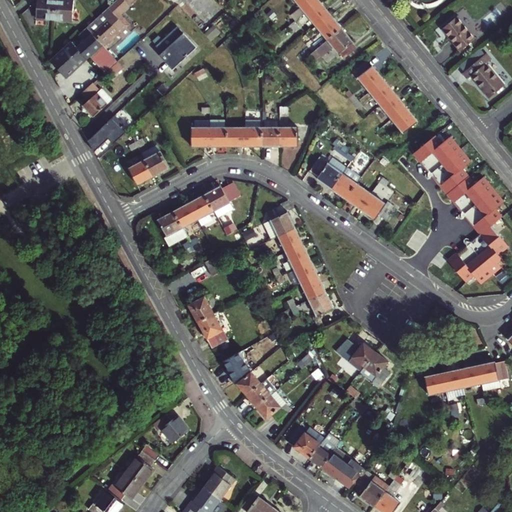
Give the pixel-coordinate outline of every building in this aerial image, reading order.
[(36,0),(36,18),(53,19),(54,0),(36,0)] [(72,0),(71,0),(54,0),(53,19),(71,20),(72,0)] [(93,34),(103,45),(116,32),(123,40),(132,31),(129,27),(115,13),(129,0),(116,0),(86,28),(89,32),(91,30),(94,33),(93,34)] [(115,13),(129,27),(133,24),(122,13),(132,4),(129,0),(115,13)] [(296,0),(296,1),(305,13),(309,10),(320,1),(319,0),(296,0)] [(305,13),(316,26),(331,14),(320,1),(309,10),(305,13)] [(327,40),(342,28),(331,14),(316,26),(327,40)] [(476,36),(459,14),(445,26),(462,47),(476,36)] [(289,26),(293,23),(289,17),(284,20),(289,26)] [(293,23),(289,26),(294,32),(298,29),(293,23)] [(176,26),(155,46),(166,57),(164,59),(172,67),(177,62),(178,63),(196,47),(176,26)] [(353,42),(342,28),(327,40),(315,49),(311,53),(316,59),(332,46),(339,54),(340,54),(344,59),(356,49),(352,43),(353,42)] [(81,41),(77,36),(53,59),(67,77),(92,54),(107,70),(117,61),(103,45),(93,34),(78,47),(76,45),(81,41)] [(311,53),(315,49),(310,44),(306,47),(311,53)] [(486,50),(473,61),(465,68),(463,69),(469,76),(472,73),(489,94),(503,82),(486,61),(492,57),(486,50)] [(459,61),(465,68),(473,61),(468,54),(459,61)] [(353,72),(357,78),(370,68),(365,62),(353,72)] [(123,68),(118,63),(110,70),(115,76),(123,68)] [(370,68),(357,78),(369,92),(383,80),(372,66),(370,68)] [(380,106),(395,94),(383,80),(369,92),(380,106)] [(93,83),(82,93),(88,101),(83,106),(93,117),(111,99),(101,88),(99,90),(93,83)] [(395,94),(380,106),(391,119),(406,108),(395,94)] [(353,95),(348,99),(353,105),(357,101),(353,95)] [(362,107),(357,101),(353,105),(358,110),(362,107)] [(417,122),(406,108),(391,119),(403,134),(417,122)] [(115,115),(88,141),(94,152),(109,139),(113,144),(126,133),(120,127),(123,124),(115,115)] [(375,132),(379,129),(375,123),(370,126),(375,132)] [(191,147),(210,147),(210,128),(191,129),(191,147)] [(227,147),(227,128),(210,128),(210,147),(227,147)] [(244,147),(245,128),(227,128),(227,147),(244,147)] [(244,147),(262,147),(262,128),(245,128),(244,147)] [(262,128),(262,147),(279,146),(279,141),(280,128),(277,128),(265,128),(262,128)] [(279,141),(279,146),(298,146),(298,128),(280,128),(279,141)] [(379,129),(375,132),(380,138),(383,136),(384,135),(379,129)] [(474,185),(468,176),(461,168),(469,162),(459,149),(449,138),(441,144),(434,136),(414,153),(431,173),(447,193),(463,213),(480,234),(468,244),(447,261),(464,282),(473,275),(480,283),(492,274),(505,264),(498,255),(507,248),(490,226),(501,217),(495,209),(502,203),(491,189),(482,178),(474,185)] [(160,151),(145,160),(154,176),(169,168),(160,151)] [(347,153),(345,156),(344,157),(350,161),(353,157),(347,153)] [(317,178),(331,189),(342,173),(319,157),(310,170),(319,176),(317,178)] [(360,162),(353,157),(350,161),(356,166),(360,162)] [(145,160),(128,169),(137,185),(154,176),(145,160)] [(342,173),(331,189),(346,199),(357,184),(342,173)] [(374,178),(380,182),(383,178),(377,174),(374,178)] [(383,178),(380,182),(386,187),(387,186),(389,182),(383,178)] [(346,199),(360,209),(371,194),(357,184),(346,199)] [(221,186),(205,195),(214,211),(217,217),(233,209),(229,202),(235,198),(228,185),(222,188),(221,186)] [(371,194),(360,209),(374,219),(378,215),(387,221),(396,208),(387,202),(385,204),(371,194)] [(198,219),(214,211),(205,195),(189,203),(198,219)] [(189,203),(174,211),(183,227),(198,219),(189,203)] [(263,223),(271,239),(278,236),(295,228),(287,211),(287,212),(283,205),(267,213),(270,219),(263,223)] [(183,227),(174,211),(158,220),(167,236),(183,227)] [(278,236),(286,252),(303,244),(295,228),(278,236)] [(286,252),(293,268),(310,260),(303,244),(286,252)] [(217,254),(204,261),(212,275),(223,269),(221,266),(223,265),(221,263),(217,254)] [(293,268),(301,284),(318,276),(310,260),(293,268)] [(301,284),(309,299),(326,291),(318,276),(301,284)] [(333,308),(326,291),(309,299),(316,316),(333,308)] [(197,322),(213,314),(204,296),(188,305),(197,322)] [(213,314),(197,322),(211,348),(227,339),(213,314)] [(511,335),(509,339),(511,341),(503,349),(511,357),(511,335)] [(359,349),(353,344),(342,358),(361,372),(365,367),(377,352),(364,343),(359,349)] [(377,352),(365,367),(377,377),(373,382),(380,386),(391,372),(385,367),(389,361),(377,352)] [(299,364),(302,369),(314,359),(310,354),(299,364)] [(495,362),(478,366),(482,384),(509,378),(506,361),(495,364),(495,362)] [(242,364),(235,371),(240,377),(248,371),(242,364)] [(482,384),(478,366),(461,369),(465,388),(482,384)] [(318,369),(314,372),(320,380),(324,377),(318,369)] [(465,388),(461,369),(443,373),(447,392),(465,388)] [(247,396),(261,384),(251,372),(236,384),(247,396)] [(443,373),(426,377),(430,396),(447,392),(443,373)] [(247,396),(256,407),(271,395),(276,391),(266,380),(261,384),(247,396)] [(276,391),(271,395),(281,407),(285,403),(276,391)] [(281,407),(271,395),(256,407),(267,420),(273,414),(279,421),(292,411),(285,403),(281,407)] [(353,401),(350,405),(361,413),(366,407),(355,398),(353,401)] [(176,417),(171,412),(158,422),(162,428),(165,426),(176,441),(193,428),(182,413),(176,417)] [(310,426),(305,433),(320,444),(326,438),(310,426)] [(288,442),(310,458),(320,444),(305,433),(299,428),(288,442)] [(326,438),(320,444),(310,458),(322,467),(333,453),(342,441),(330,432),(326,438)] [(147,445),(142,452),(155,462),(160,455),(147,445)] [(150,468),(155,462),(142,452),(126,473),(142,485),(154,470),(150,468)] [(333,453),(322,467),(351,488),(354,483),(364,470),(359,466),(356,471),(333,453)] [(204,488),(222,501),(236,482),(217,467),(210,476),(212,478),(204,488)] [(375,477),(364,470),(354,483),(364,491),(361,496),(375,507),(386,492),(372,481),(375,477)] [(389,475),(395,480),(399,476),(392,471),(389,475)] [(142,485),(126,473),(115,487),(111,485),(107,491),(121,500),(125,495),(131,499),(142,485)] [(404,480),(399,476),(395,480),(401,484),(404,480)] [(213,511),(216,507),(222,501),(204,488),(196,500),(194,498),(184,511),(213,511)] [(121,500),(107,491),(96,506),(93,504),(88,510),(91,511),(116,511),(124,503),(121,500)] [(386,492),(375,507),(382,511),(393,511),(401,503),(386,492)] [(444,496),(430,511),(438,511),(441,507),(443,509),(450,501),(444,496)] [(249,497),(241,508),(246,511),(268,511),(271,508),(257,497),(255,501),(249,497)] [(502,511),(508,506),(501,500),(490,511),(502,511)]
